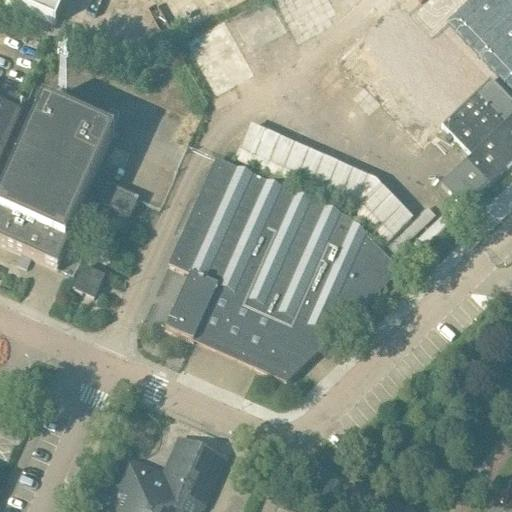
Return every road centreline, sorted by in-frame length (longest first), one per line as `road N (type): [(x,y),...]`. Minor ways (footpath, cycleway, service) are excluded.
road 1 (residential): [(105,370),(294,453),(511,231)]
road 2 (residential): [(105,370),(199,161)]
road 3 (residential): [(41,511),(105,370)]
